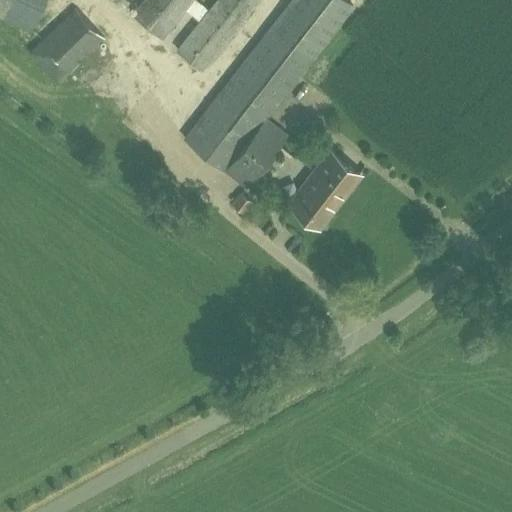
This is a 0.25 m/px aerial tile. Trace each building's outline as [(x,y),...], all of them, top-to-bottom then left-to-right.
[(0,0),(0,15),(31,31),(44,0),(0,0)] [(142,0),(132,13),(163,39),(187,10),(200,20),(176,49),(202,71),(260,0),(215,0),(209,9),(197,0),(142,0)] [(248,186),(288,134),(266,117),(353,5),(346,0),(291,0),(185,137),(248,186)] [(59,84),(105,38),(75,7),(28,52),(59,84)] [(320,225),(361,173),(331,150),(290,202),(320,225)] [(243,213),(252,201),(240,192),(231,203),(243,213)]
